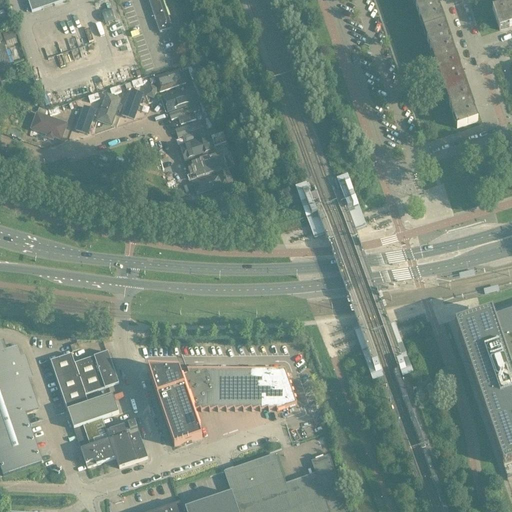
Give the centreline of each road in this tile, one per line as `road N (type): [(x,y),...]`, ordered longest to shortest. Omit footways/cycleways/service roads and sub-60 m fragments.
road 1 (tertiary): [(124,284),(306,287),(511,250)]
road 2 (tertiary): [(511,229),(333,266),(256,271),(127,262)]
road 3 (residential): [(0,140),(47,158),(160,120),(186,189)]
road 4 (unknown): [(32,42),(52,84),(93,76),(117,49),(111,33),(83,22),(66,27)]
road 5 (unclassified): [(162,465),(122,347),(124,284)]
road 6 (unclassified): [(162,465),(279,427),(290,463)]
road 7 (unclassified): [(28,345),(75,488)]
road 8 (tertiary): [(127,262),(0,236)]
road 9 (tertiary): [(0,268),(124,284)]
